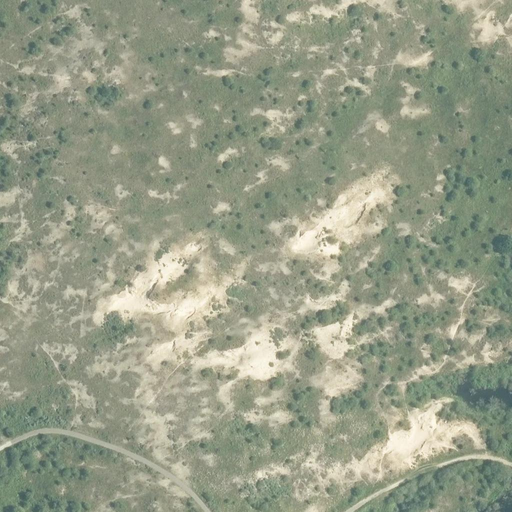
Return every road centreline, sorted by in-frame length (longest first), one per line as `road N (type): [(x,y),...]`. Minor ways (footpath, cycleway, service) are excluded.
road 1 (track): [(10,443),(44,429),(92,440),(170,476),(207,511)]
road 2 (track): [(347,511),(461,457),(511,464)]
